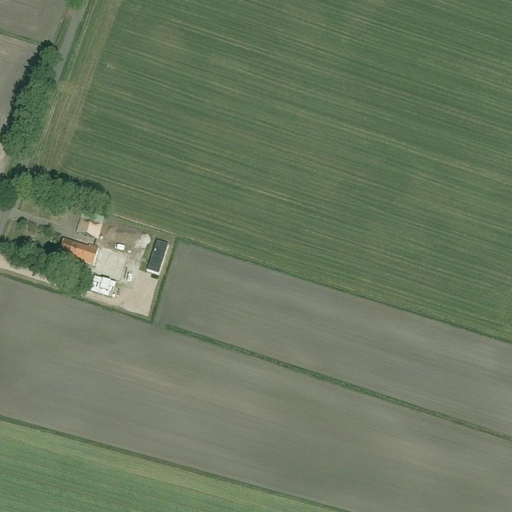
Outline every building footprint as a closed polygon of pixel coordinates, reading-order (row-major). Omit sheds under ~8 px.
[(98,240),(105,219),(83,212),(76,233),(98,240)] [(89,249),(65,241),(60,256),(69,259),(68,263),(78,266),(80,262),(92,266),(98,249),(90,246),(89,249)] [(92,266),(91,270),(119,279),(126,257),(98,249),(92,266)] [(85,284),(87,279),(69,273),(67,279),(85,284)] [(111,299),(116,284),(95,278),(90,292),(111,299)]
